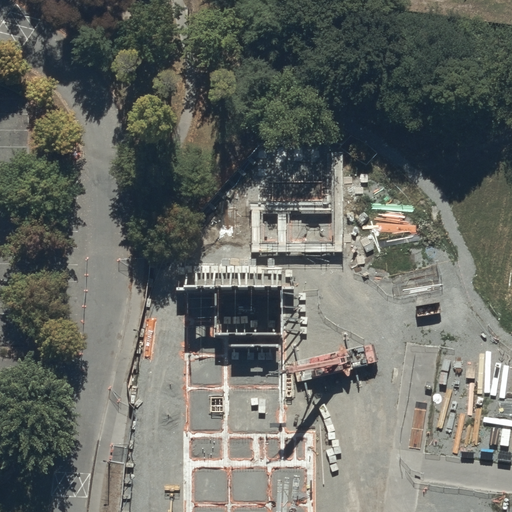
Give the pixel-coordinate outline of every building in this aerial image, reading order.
[(511,155),(445,146),(433,224),(511,236),(511,155)] [(413,242),(332,230),(320,312),(401,324),(413,242)] [(511,279),(511,256),(431,245),(419,329),(504,340),(511,279)] [(184,285),(185,511),(313,511),(314,431),(283,431),(283,285),(184,285)] [(398,346),(314,335),(303,416),(386,427),(394,367),(403,369),(405,354),(397,353),(398,346)] [(511,362),(447,354),(436,434),(511,443),(511,362)] [(479,511),(426,503),(424,511),(479,511)]
